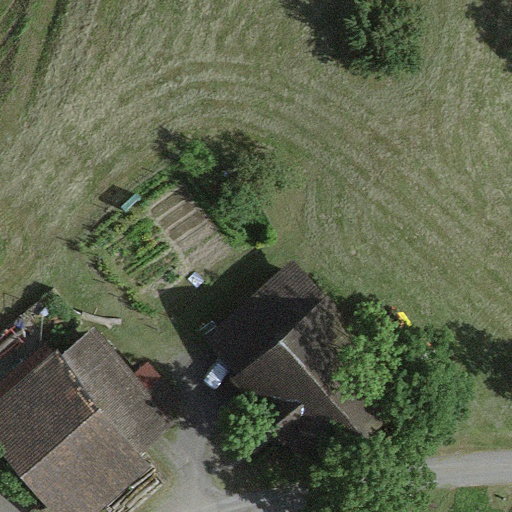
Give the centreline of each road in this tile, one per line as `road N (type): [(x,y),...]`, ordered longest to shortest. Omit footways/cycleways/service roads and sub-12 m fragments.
road 1 (unclassified): [(511,465),(318,483),(196,511)]
road 2 (track): [(207,508),(186,479),(193,378),(159,316)]
